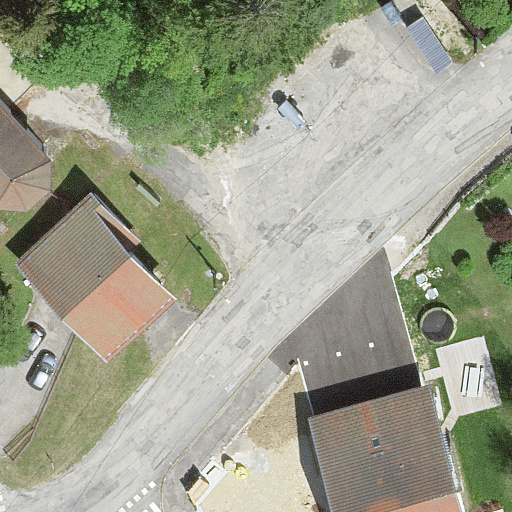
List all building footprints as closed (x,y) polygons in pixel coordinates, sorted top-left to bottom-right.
[(406,25),(435,71),(451,61),(422,15),(406,25)] [(47,148),(0,97),(0,196),(25,196),(46,177),(47,148)] [(133,233),(93,191),(83,201),(88,205),(123,243),(133,233)] [(123,243),(88,205),(31,259),(105,338),(162,284),(123,243)] [(458,511),(424,390),(389,398),(392,410),(323,429),(344,511),(458,511)] [(323,429),(392,410),(389,398),(320,417),(323,429)]
